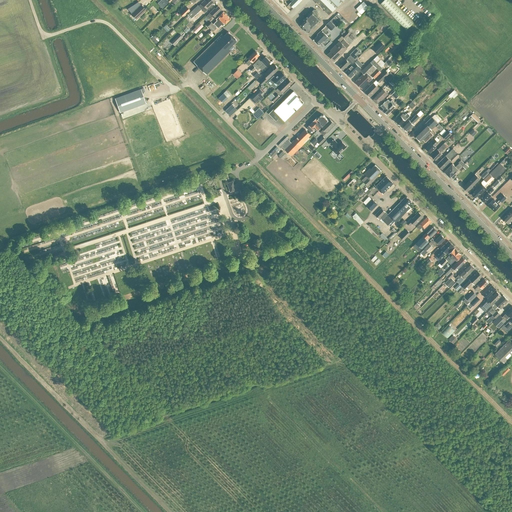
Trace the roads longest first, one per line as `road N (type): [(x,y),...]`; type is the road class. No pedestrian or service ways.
road 1 (unclassified): [(30,0),(45,37),(108,24),(170,87),(192,86),(260,155)]
road 2 (residential): [(511,297),(337,118)]
road 3 (track): [(232,172),(206,163),(0,234)]
road 4 (secondary): [(511,255),(358,99)]
road 5 (secondary): [(358,99),(260,0)]
road 6 (residential): [(317,99),(221,0)]
